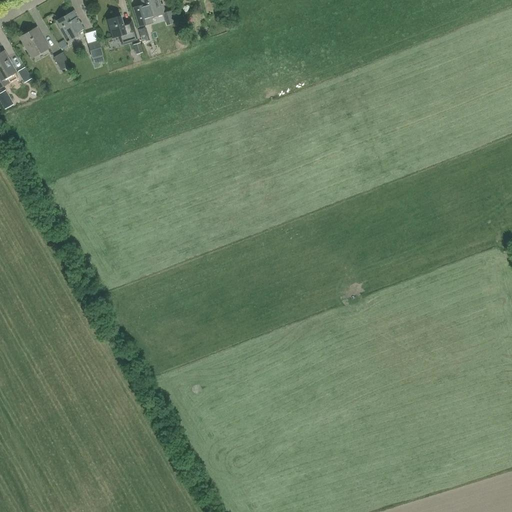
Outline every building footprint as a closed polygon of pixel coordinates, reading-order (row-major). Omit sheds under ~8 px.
[(164,13),(159,0),(140,0),(143,9),(137,11),(141,26),(150,23),(149,18),(162,14),(164,13)] [(84,29),(73,11),(56,21),(68,41),(78,36),(76,33),(84,29)] [(166,26),(177,23),(173,11),(164,13),(162,14),(166,26)] [(113,38),(119,36),(122,45),(137,40),(131,21),(123,23),(121,16),(107,20),(113,38)] [(48,48),(37,27),(20,37),(31,58),(48,48)] [(89,30),(83,33),(87,42),(93,39),(89,30)] [(92,58),(103,55),(99,41),(88,44),(92,58)] [(62,51),(68,48),(65,43),(59,46),(62,51)] [(143,53),(140,43),(133,45),(136,55),(143,53)] [(14,71),(4,53),(2,54),(0,49),(0,88),(9,83),(5,76),(14,71)] [(61,71),(70,65),(63,53),(54,58),(61,71)] [(18,72),(24,83),(31,79),(25,68),(18,72)] [(3,91),(0,92),(0,103),(4,110),(11,106),(3,91)]
